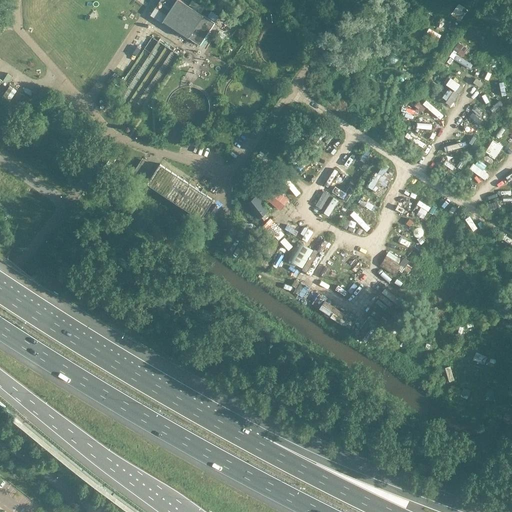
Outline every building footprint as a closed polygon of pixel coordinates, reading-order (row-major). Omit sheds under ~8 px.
[(215,23),(180,0),(160,0),(159,3),(163,5),(159,11),(166,15),(163,21),(200,46),(215,23)] [(456,14),(462,18),(466,11),(460,7),(456,14)] [(437,18),(436,20),(436,26),(439,27),(441,28),(443,26),(445,24),(445,20),(443,18),(441,17),(439,17),(437,18)] [(457,25),(453,22),(449,28),(454,31),(457,25)] [(442,35),(430,28),(426,34),(438,41),(442,35)] [(140,31),(130,47),(141,54),(151,38),(140,31)] [(223,40),(225,37),(219,34),(217,36),(218,37),(214,43),(218,45),(222,40),(223,40)] [(400,58),(399,56),(398,54),(396,53),(393,52),(391,53),(389,53),(387,55),(386,57),(386,59),(386,62),(387,64),(389,65),(391,66),(393,67),(396,66),(398,65),(399,63),(400,61),(400,58)] [(472,65),(456,55),(454,59),(470,69),(472,65)] [(494,77),(480,68),(476,74),(491,83),(494,77)] [(464,85),(459,81),(445,102),(450,105),(464,85)] [(505,82),(499,83),(502,97),(508,96),(505,82)] [(16,89),(9,85),(1,97),(9,102),(16,89)] [(485,93),(481,96),(486,104),(490,102),(485,93)] [(26,108),(32,100),(22,94),(17,101),(26,108)] [(502,103),(499,99),(490,108),(493,112),(502,103)] [(443,115),(426,100),(422,104),(440,118),(443,115)] [(482,121),(472,112),(468,116),(478,125),(482,121)] [(511,141),(502,130),(497,135),(505,145),(511,141)] [(425,143),(407,132),(405,136),(423,147),(425,143)] [(322,143),(318,140),(313,148),(317,151),(322,143)] [(505,147),(494,140),(485,154),(496,161),(505,147)] [(463,149),(447,146),(446,153),(462,155),(463,149)] [(372,152),(367,149),(360,160),(365,163),(372,152)] [(311,157),(305,152),(294,165),(301,170),(311,157)] [(354,157),(350,155),(345,165),(348,167),(354,157)] [(462,158),(456,166),(461,169),(466,161),(462,158)] [(456,167),(446,159),(442,164),(453,172),(456,167)] [(214,200),(189,184),(160,164),(154,173),(139,164),(131,176),(152,190),(153,188),(201,219),(214,200)] [(389,167),(384,164),(376,176),(383,181),(388,173),(386,171),(389,167)] [(320,174),(311,167),(305,176),(315,182),(320,174)] [(482,170),(478,168),(473,176),(476,179),(482,170)] [(338,171),(335,169),(324,185),(327,187),(338,171)] [(383,181),(381,183),(386,186),(394,174),(389,171),(388,173),(383,181)] [(303,192),(289,176),(283,181),(297,197),(303,192)] [(383,181),(376,176),(368,187),(376,192),(381,183),(383,181)] [(273,188),(265,198),(281,210),(289,200),(273,188)] [(346,195),(335,188),(332,194),(342,200),(346,195)] [(346,195),(342,200),(347,203),(354,191),(349,189),(346,195)] [(406,189),(401,191),(404,200),(410,197),(406,189)] [(330,195),(324,191),(316,205),(322,209),(330,195)] [(375,199),(365,193),(361,200),(371,206),(375,199)] [(266,215),(251,198),(241,207),(256,224),(266,215)] [(340,202),(334,198),(323,213),(329,217),(340,202)] [(431,207),(419,200),(417,204),(428,211),(431,207)] [(497,200),(486,203),(488,209),(499,206),(497,200)] [(372,228),(355,211),(350,215),(367,233),(372,228)] [(477,227),(470,216),(465,218),(473,230),(477,227)] [(402,228),(413,237),(423,226),(411,217),(402,228)] [(281,230),(270,219),(263,225),(274,236),(281,230)] [(299,231),(288,225),(285,230),(296,236),(299,231)] [(511,239),(504,235),(502,239),(511,245),(511,239)] [(263,247),(249,238),(246,242),(261,251),(263,247)] [(415,247),(402,239),(399,245),(412,253),(415,247)] [(327,242),(323,240),(318,250),(321,252),(327,242)] [(313,250),(299,241),(287,260),(302,269),(313,250)] [(284,257),(279,255),(272,267),(277,269),(284,257)] [(402,265),(387,255),(380,265),(395,275),(402,265)] [(306,286),(300,282),(294,293),(300,296),(302,292),(306,286)] [(318,293),(309,287),(306,291),(316,297),(318,293)] [(404,304),(385,288),(382,292),(401,307),(404,304)] [(323,297),(319,294),(315,300),(308,296),(306,300),(317,307),(323,297)] [(347,313),(324,298),(318,307),(341,323),(347,313)] [(355,321),(356,319),(349,314),(342,324),(349,329),(355,321)] [(399,328),(388,321),(381,332),(392,340),(399,328)] [(360,337),(357,340),(362,345),(365,342),(360,337)] [(376,346),(369,341),(366,345),(373,350),(376,346)]
